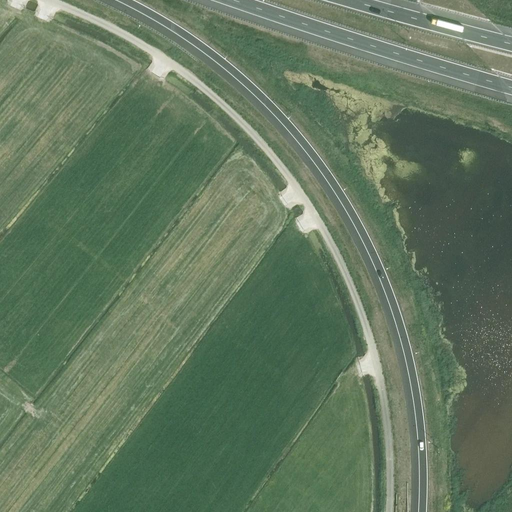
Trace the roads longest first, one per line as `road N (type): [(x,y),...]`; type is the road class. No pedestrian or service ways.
road 1 (motorway): [(124,0),(238,75),(309,151),(348,209),(401,328),(421,429),(421,511)]
road 2 (motorway): [(237,0),(511,85)]
road 3 (motorway): [(511,44),(348,0)]
